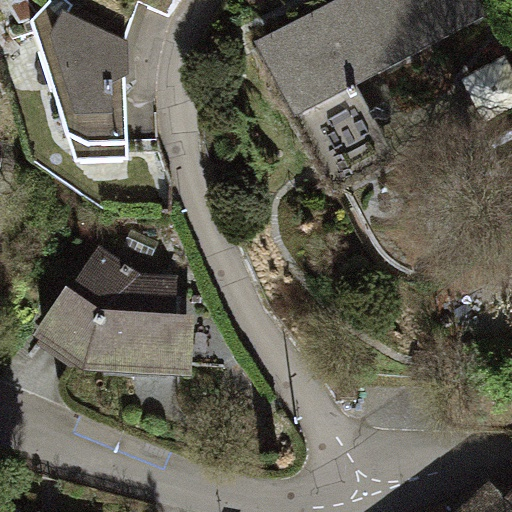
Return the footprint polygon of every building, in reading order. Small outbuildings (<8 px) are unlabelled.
[(357,0),(257,53),(293,121),(319,168),(385,133),(360,86),(491,16),(482,0),(357,0)] [(69,13),(50,4),(31,23),(79,165),(132,164),(132,152),(131,43),(69,13)] [(511,121),(511,68),(505,56),(459,81),(488,134),(511,121)] [(138,277),(103,253),(40,343),(90,377),(198,381),(200,319),(178,318),(180,279),(138,277)] [(511,511),(511,509),(509,506),(490,486),(462,511),(511,511)]
